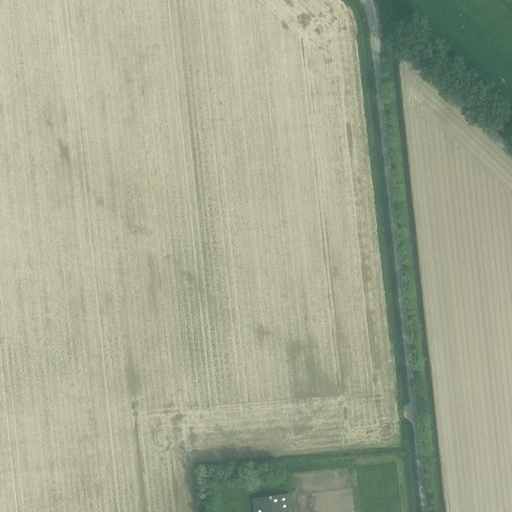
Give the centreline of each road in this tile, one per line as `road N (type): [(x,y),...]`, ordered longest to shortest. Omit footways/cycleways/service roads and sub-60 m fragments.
road 1 (unclassified): [(423,511),(364,0)]
road 2 (track): [(511,87),(414,0)]
